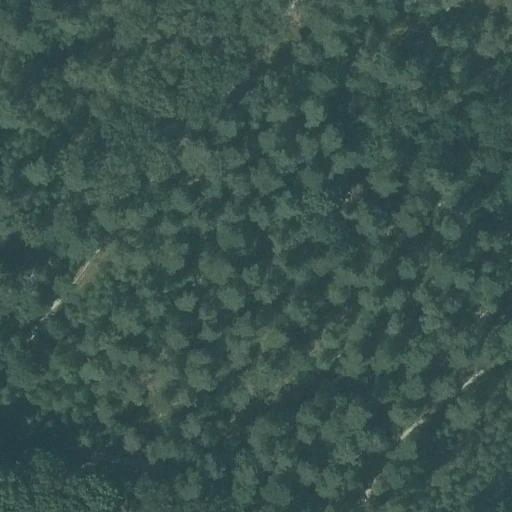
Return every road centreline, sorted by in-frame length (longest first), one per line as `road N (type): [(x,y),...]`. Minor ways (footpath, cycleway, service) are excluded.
road 1 (track): [(0,78),(138,192),(0,372)]
road 2 (track): [(290,511),(210,494),(169,468),(0,438)]
road 3 (track): [(138,192),(292,0)]
